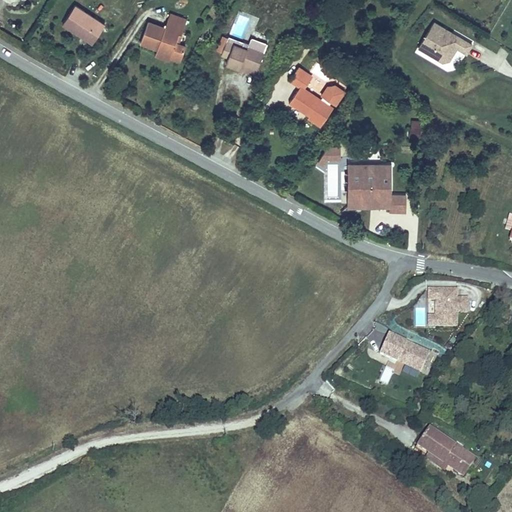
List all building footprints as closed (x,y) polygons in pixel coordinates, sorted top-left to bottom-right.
[(76,6),(63,25),(93,44),(105,25),(76,6)] [(170,59),(181,63),(187,46),(177,43),(180,35),(182,36),(187,19),(170,13),(166,28),(148,22),(140,45),(157,51),(171,55),(170,59)] [(471,43),(433,20),(418,46),(442,61),(449,59),(456,46),(466,52),(471,43)] [(227,37),(220,56),(227,59),(224,66),(238,72),(239,69),(255,75),(263,52),(247,46),(248,45),(227,37)] [(248,45),(247,46),(263,52),(266,45),(250,39),(248,45)] [(171,55),(157,51),(155,57),(169,62),(170,59),(171,55)] [(329,106),(330,104),(334,107),(344,92),(334,85),(326,87),(319,97),(321,98),(320,100),(304,89),(312,77),(298,67),(288,83),(298,89),(287,105),(307,118),(306,120),(319,129),(333,108),(329,106)] [(339,161),(339,147),(322,148),(313,161),(322,167),(326,161),(339,161)] [(346,165),(346,210),(388,209),(390,209),(390,195),(389,164),(346,165)] [(405,213),(405,195),(390,195),(390,209),(388,209),(388,213),(405,213)] [(456,300),(456,291),(424,291),(424,303),(433,303),(433,317),(424,317),(424,329),(456,329),(456,315),(467,315),(467,300),(456,300)] [(419,374),(429,353),(388,335),(378,356),(419,374)] [(316,394),(326,401),(334,388),(324,382),(316,394)] [(474,459),(427,428),(415,445),(427,454),(454,472),(462,477),(474,459)] [(454,472),(427,454),(423,459),(451,478),(454,472)]
